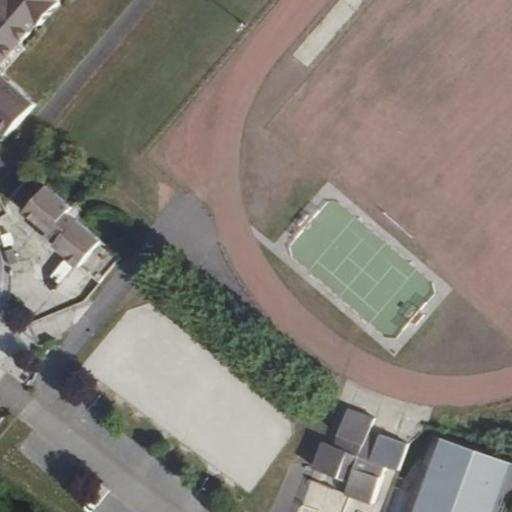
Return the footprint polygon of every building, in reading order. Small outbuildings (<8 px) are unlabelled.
[(0,149),(3,152),(34,114),(0,86),(0,84),(38,39),(44,44),(62,22),(57,16),(70,0),(14,0),(2,14),(0,12),(0,149)] [(37,215),(60,191),(41,176),(20,200),(37,215)] [(78,206),(60,191),(37,215),(58,234),(56,236),(70,247),(67,250),(70,251),(93,225),(74,210),(78,206)] [(93,225),(70,251),(107,280),(129,254),(93,225)] [(70,268),(59,276),(75,295),(85,287),(70,268)] [(359,449),(365,436),(369,427),(343,417),(327,452),(320,450),(305,485),(331,495),(340,473),(352,476),(342,500),(366,509),(382,475),(392,478),(403,452),(378,442),(372,454),(359,449)] [(378,442),(365,436),(359,449),(372,454),(378,442)] [(507,511),(511,497),(511,465),(430,439),(424,456),(406,511),(507,511)] [(340,473),(331,495),(342,500),(352,476),(340,473)]
